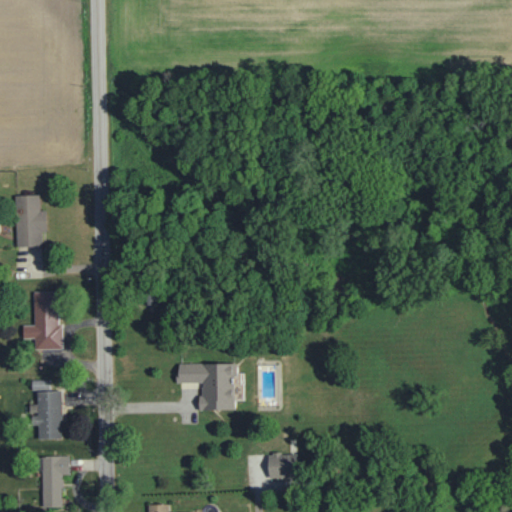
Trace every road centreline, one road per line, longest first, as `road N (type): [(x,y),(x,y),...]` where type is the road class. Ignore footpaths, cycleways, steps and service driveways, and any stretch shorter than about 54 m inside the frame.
road 1 (residential): [(108,432),(102,167)]
road 2 (residential): [(102,167),(99,0)]
